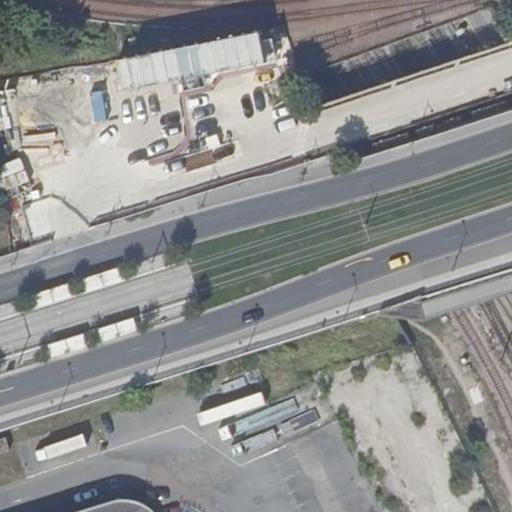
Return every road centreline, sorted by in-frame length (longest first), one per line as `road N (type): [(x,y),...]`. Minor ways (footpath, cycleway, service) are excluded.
road 1 (primary): [(0,392),(511,217)]
road 2 (primary): [(511,135),(0,286)]
